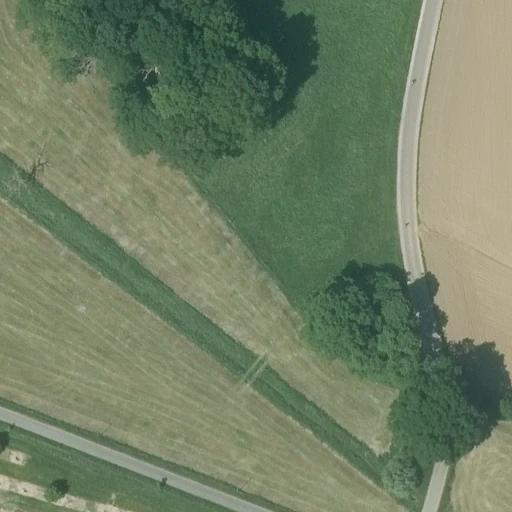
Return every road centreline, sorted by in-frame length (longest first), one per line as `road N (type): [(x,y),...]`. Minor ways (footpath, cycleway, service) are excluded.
road 1 (unclassified): [(435,0),(404,168),(411,281),(443,384),(444,456),(429,511)]
road 2 (residential): [(0,416),(244,511)]
